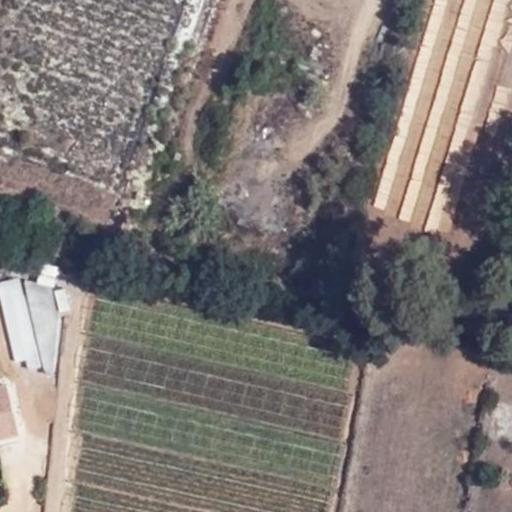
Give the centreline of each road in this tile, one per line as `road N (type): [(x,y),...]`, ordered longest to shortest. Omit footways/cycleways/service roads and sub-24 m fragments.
road 1 (track): [(446,0),(366,268)]
road 2 (track): [(248,0),(227,65),(200,98),(187,134),(189,162)]
